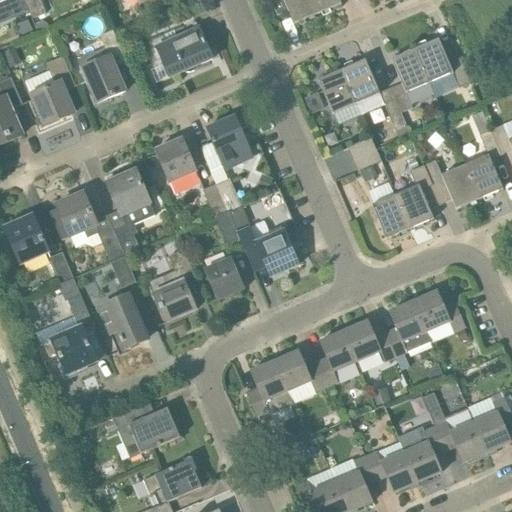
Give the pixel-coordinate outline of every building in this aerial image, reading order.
[(0,0),(0,24),(29,12),(23,0),(0,0)] [(23,0),(29,12),(32,20),(46,14),(39,0),(23,0)] [(282,0),(293,25),(316,15),(310,0),(282,0)] [(310,0),(316,15),(341,4),(338,0),(310,0)] [(43,22),(35,26),(38,34),(49,30),(47,25),(43,22)] [(171,79),(212,60),(199,30),(157,48),(171,79)] [(126,92),(115,68),(126,63),(113,32),(100,37),(109,57),(81,69),(97,105),(126,92)] [(414,51),(428,84),(452,73),(459,88),(470,84),(460,60),(449,64),(438,40),(414,51)] [(8,65),(20,60),(15,48),(3,53),(8,65)] [(406,93),(428,84),(414,51),(391,60),(402,84),(390,90),(400,114),(412,108),(406,93)] [(45,127),(74,114),(65,93),(76,88),(63,58),(47,65),(55,84),(31,94),(45,127)] [(355,105),(379,94),(365,61),(341,71),(355,105)] [(332,114),(355,105),(341,71),(318,81),(332,114)] [(5,82),(3,77),(0,78),(0,88),(4,98),(0,99),(0,145),(22,137),(11,111),(23,106),(12,79),(5,82)] [(406,128),(400,114),(390,90),(379,94),(396,133),(399,140),(410,135),(407,128),(406,128)] [(325,109),(318,93),(305,98),(312,115),(325,109)] [(225,170),(252,159),(235,119),(208,130),(214,144),(201,150),(212,173),(224,168),(225,170)] [(511,139),(508,141),(502,127),(490,132),(501,156),(511,150),(511,139)] [(490,160),(501,156),(490,132),(479,136),(488,157),(464,167),(478,200),(502,190),(490,160)] [(353,162),(376,152),(371,139),(348,149),(353,162)] [(175,196),(201,184),(182,140),(156,152),(175,196)] [(376,152),(353,162),(357,171),(380,162),(376,152)] [(416,161),(409,164),(412,171),(419,168),(416,161)] [(478,200),(464,167),(441,177),(435,162),(423,167),(440,205),(451,200),(455,210),(478,200)] [(378,178),(373,167),(360,173),(365,183),(378,178)] [(429,210),(440,205),(423,167),(412,172),(419,186),(395,196),(409,230),(433,219),(429,210)] [(154,186),(147,169),(136,173),(144,191),(154,186)] [(140,252),(133,236),(138,234),(135,226),(155,217),(151,206),(136,172),(107,185),(119,212),(108,217),(125,258),(140,252)] [(268,191),(273,179),(262,175),(257,187),(268,191)] [(216,186),(228,214),(242,208),(230,180),(216,186)] [(215,219),(228,214),(216,186),(203,191),(215,219)] [(125,258),(108,217),(95,222),(83,195),(57,206),(59,210),(50,214),(62,242),(71,238),(84,232),(87,239),(93,237),(98,235),(100,241),(110,264),(125,258)] [(386,240),(409,230),(395,196),(372,206),(386,240)] [(240,241),(236,234),(228,214),(215,219),(227,247),(240,241)] [(22,268),(50,256),(32,216),(4,229),(22,268)] [(236,234),(240,241),(254,273),(266,267),(270,278),(298,266),(283,231),(256,242),(250,228),(236,234)] [(167,323),(196,311),(183,282),(194,277),(183,251),(169,258),(175,272),(163,277),(167,286),(154,293),(167,323)] [(61,285),(74,280),(63,254),(50,259),(61,285)] [(125,258),(110,264),(121,290),(124,289),(136,284),(125,258)] [(218,302),(244,291),(231,259),(205,270),(218,302)] [(74,280),(61,285),(68,301),(79,327),(52,339),(53,342),(67,376),(97,363),(83,332),(94,327),(74,280)] [(413,303),(430,344),(431,344),(427,334),(449,325),(453,333),(456,332),(465,328),(466,328),(455,304),(444,309),(437,293),(413,303)] [(148,340),(135,309),(128,295),(99,307),(112,337),(118,335),(125,350),(148,340)] [(396,359),(430,344),(413,303),(389,313),(396,330),(385,334),(396,359)] [(396,359),(385,334),(375,339),(367,322),(343,333),(357,365),(380,355),(384,364),(396,359)] [(468,339),(465,331),(457,333),(460,342),(468,339)] [(334,374),(357,365),(343,333),(319,343),(326,359),(315,364),(326,389),(338,384),(334,374)] [(326,389),(315,364),(305,369),(298,352),(274,362),(288,394),(311,384),(315,394),(326,389)] [(293,406),(288,394),(274,362),(250,372),(257,389),(246,394),(257,420),(269,413),(270,416),(293,406)] [(444,378),(438,364),(432,367),(428,377),(430,383),(444,378)] [(391,403),(387,388),(373,392),(377,407),(391,403)] [(487,454),(473,422),(450,432),(446,422),(434,394),(421,400),(433,428),(444,453),(456,448),(463,465),(487,454)] [(473,422),(487,454),(511,444),(503,428),(511,423),(511,415),(504,397),(492,402),(496,412),(473,422)] [(154,415),(149,403),(112,419),(117,431),(129,427),(141,455),(179,438),(167,410),(154,415)] [(434,457),(444,453),(433,428),(422,432),(426,442),(402,452),(416,485),(441,474),(434,457)] [(271,467),(284,461),(280,451),(267,457),(271,467)] [(416,485),(402,452),(381,462),(376,452),(364,457),(375,483),(387,477),(394,494),(416,485)] [(364,487),(375,483),(364,457),(353,461),(357,472),(334,482),(346,511),(352,511),(371,504),(364,487)] [(172,511),(169,503),(202,488),(190,461),(144,481),(151,495),(153,494),(158,506),(144,511),(172,511)] [(346,511),(334,482),(311,491),(307,482),(295,487),(305,511),(306,511),(317,507),(319,511),(346,511)]
